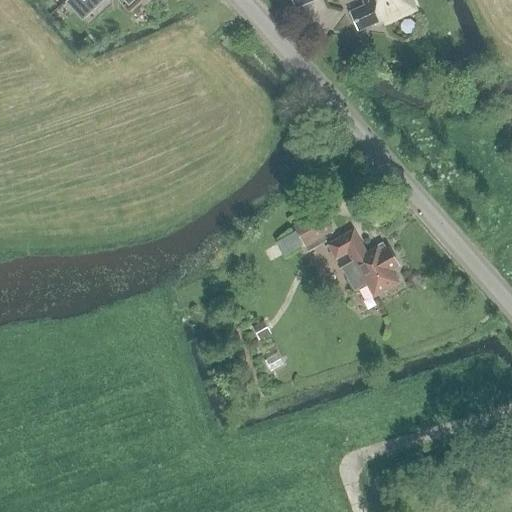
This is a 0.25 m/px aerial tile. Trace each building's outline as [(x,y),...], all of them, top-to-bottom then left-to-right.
[(104,0),(66,0),(65,1),(83,20),(104,0)] [(291,0),(295,8),(315,0),(291,0)] [(415,12),(410,0),(361,0),(365,7),(349,13),(357,31),(382,20),(384,25),(415,12)] [(87,39),(80,44),(85,51),(92,46),(87,39)] [(469,67),(454,73),(458,81),(472,75),(469,67)] [(305,247),(334,231),(323,212),(295,227),(305,247)] [(352,263),(341,268),(354,292),(366,285),(373,298),(399,284),(392,271),(399,267),(389,248),(381,253),(378,248),(367,254),(355,231),(328,245),(336,260),(347,254),(352,263)] [(287,260),(306,249),(297,235),(278,246),(287,260)] [(272,334),(264,321),(252,328),(259,341),(272,334)]
